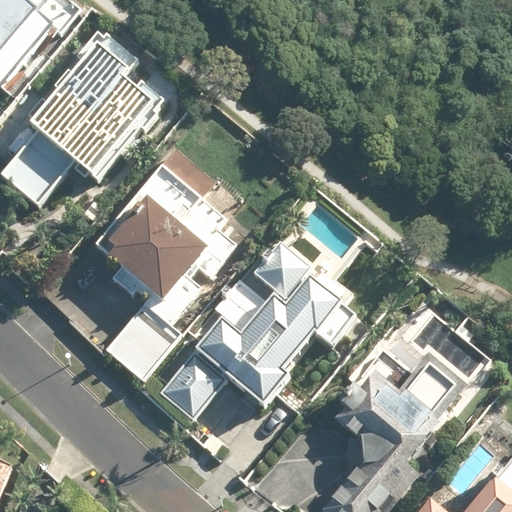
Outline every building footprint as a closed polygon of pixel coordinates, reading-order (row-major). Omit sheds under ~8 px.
[(0,92),(52,33),(37,21),(45,13),(30,0),(1,0),(0,2),(0,92)] [(34,142),(0,182),(0,184),(38,216),(72,175),(90,189),(151,116),(119,89),(125,82),(94,56),(27,136),(34,142)] [(110,285),(133,304),(140,297),(174,325),(199,295),(188,286),(198,275),(209,284),(238,250),(219,233),(240,209),(176,154),(90,254),(117,277),(110,285)] [(245,286),(240,281),(211,314),(223,325),(159,399),(193,428),(227,389),(261,418),(290,384),(284,379),(315,343),(330,356),(357,325),(339,309),(346,300),(319,277),(315,282),(277,249),(245,286)] [(173,352),(136,320),(105,357),(142,388),(173,352)] [(465,393),(390,337),(326,423),(339,433),(290,498),(309,511),(393,511),(417,480),(406,472),(465,393)] [(0,493),(9,473),(0,468),(0,493)] [(511,511),(511,501),(490,483),(466,511),(441,511),(428,501),(419,511),(511,511)]
